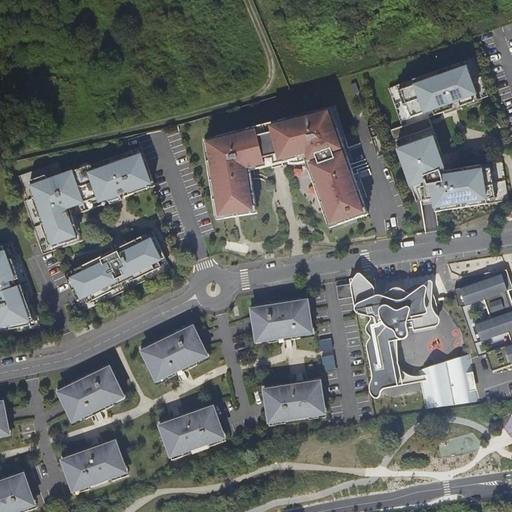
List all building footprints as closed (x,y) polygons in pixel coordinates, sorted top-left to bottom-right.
[(462,69),(459,63),(396,86),(408,119),(432,110),(434,115),(442,112),(452,109),(450,104),(459,101),(461,106),(473,102),(471,96),(476,95),(466,67),(462,69)] [(237,213),(238,216),(239,216),(252,214),(251,204),(255,204),(253,193),(250,194),(249,185),(251,185),(251,180),(249,167),(251,167),(255,165),(256,169),(273,164),(273,167),(272,168),(283,166),(283,165),(281,166),(280,163),(288,161),(289,163),(294,163),(301,162),(305,161),(323,211),(328,228),(368,214),(336,124),(334,119),(331,111),(318,115),(316,111),(296,117),(297,120),(288,122),(287,119),(270,123),(272,132),(266,134),(264,125),(246,129),(247,133),(238,135),(237,131),(217,137),(218,140),(208,143),(210,161),(207,161),(208,172),(212,171),(213,180),(210,180),(211,191),(215,191),(216,199),(213,200),(215,216),(225,215),(225,218),(234,216),(234,213),(236,213),(237,213)] [(422,201),(433,199),(435,212),(486,204),(486,200),(495,198),(490,169),(481,170),(480,166),(451,170),(445,171),(442,163),(444,162),(442,155),(434,134),(397,147),(411,186),(424,182),(424,186),(420,187),(422,201)] [(83,167),(47,180),(45,175),(30,181),(35,197),(32,198),(38,216),(39,218),(42,217),(44,223),(41,224),(49,247),(50,248),(52,247),(76,239),(74,233),(77,232),(75,224),(74,222),(73,220),(69,207),(98,197),(99,201),(107,198),(109,204),(111,203),(117,201),(121,200),(119,194),(127,191),(129,195),(147,188),(146,185),(153,182),(149,171),(147,172),(140,155),(126,160),(125,158),(85,172),(83,167)] [(407,231),(395,233),(394,238),(395,240),(415,237),(414,235),(407,231)] [(71,271),(74,277),(67,280),(70,287),(77,300),(84,297),(86,303),(113,290),(112,287),(133,277),(134,280),(161,266),(158,261),(164,258),(156,240),(154,237),(148,241),(145,235),(127,244),(125,241),(122,243),(119,244),(114,247),(117,252),(115,253),(106,257),(105,255),(71,271)] [(2,246),(7,261),(11,259),(18,279),(14,281),(16,287),(20,286),(32,320),(29,321),(30,326),(10,330),(9,325),(0,326),(0,335),(42,327),(36,310),(31,297),(32,296),(18,257),(15,258),(10,244),(2,246)] [(2,246),(0,246),(0,326),(9,325),(10,330),(30,326),(29,321),(32,320),(20,286),(16,287),(14,281),(18,279),(11,259),(7,261),(2,246)] [(383,391),(422,384),(428,407),(478,401),(465,356),(456,357),(446,361),(430,364),(421,373),(408,374),(400,365),(397,342),(410,335),(410,331),(413,330),(438,331),(439,310),(437,300),(446,295),(439,275),(431,277),(407,288),(399,286),(390,286),(383,290),(378,287),(367,276),(358,270),(351,279),(359,310),(363,323),(367,336),(363,343),(371,377),(368,383),(371,397),(378,403),(383,399),(383,391)] [(504,271),(482,274),(485,279),(452,291),(457,310),(482,301),(495,296),(502,315),(489,319),(470,326),(477,344),(507,333),(508,332),(511,343),(511,344),(511,345),(484,354),(491,372),(511,364),(511,306),(506,292),(511,290),(504,271)] [(338,300),(352,297),(349,284),(335,287),(338,300)] [(502,315),(495,296),(482,301),(489,319),(502,315)] [(258,312),(251,313),(252,319),(254,332),(255,342),(279,338),(295,336),(312,333),(307,304),(300,305),(299,299),(289,300),(290,304),(267,307),(267,304),(257,306),(258,312)] [(149,352),(143,355),(156,382),(173,373),(187,366),(207,356),(202,347),(196,335),(194,330),(188,333),(185,327),(176,331),(177,334),(157,344),(155,342),(146,346),(149,352)] [(66,393),(60,396),(63,402),(69,414),(73,422),(90,414),(106,406),(123,397),(111,371),(104,374),(102,368),(92,372),(94,375),(73,385),(72,382),(63,387),(66,393)] [(324,410),(319,381),(308,383),(294,385),(263,390),(267,412),(268,419),(274,418),(275,425),(285,423),(285,420),(308,417),(308,420),(318,418),(317,411),(324,410)] [(0,436),(9,434),(7,423),(4,411),(3,406),(0,406),(0,436)] [(220,428),(213,407),(186,417),(159,426),(169,454),(175,451),(177,458),(187,454),(186,451),(208,444),(209,447),(218,443),(216,437),(223,435),(220,428)] [(125,469),(115,442),(62,461),(72,488),(78,486),(80,492),(90,489),(89,486),(110,478),(112,481),(121,478),(119,472),(125,469)] [(33,502),(23,474),(0,482),(0,511),(15,511),(19,511),(24,511),(29,510),(27,504),(33,502)]
